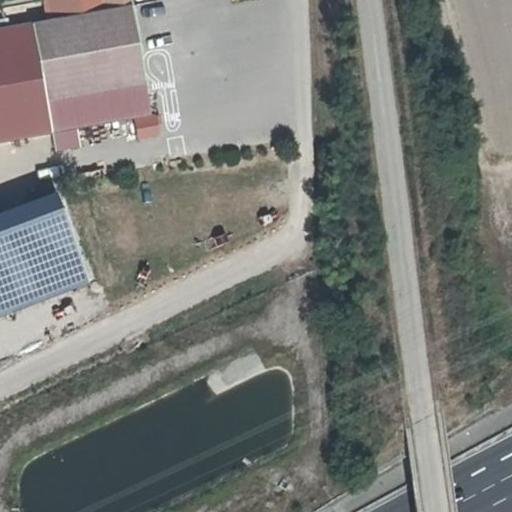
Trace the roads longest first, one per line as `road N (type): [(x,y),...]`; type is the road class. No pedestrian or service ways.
road 1 (track): [(0,385),(301,234),(295,0)]
road 2 (unclassified): [(432,511),(367,0)]
road 3 (track): [(438,0),(488,182),(511,176)]
